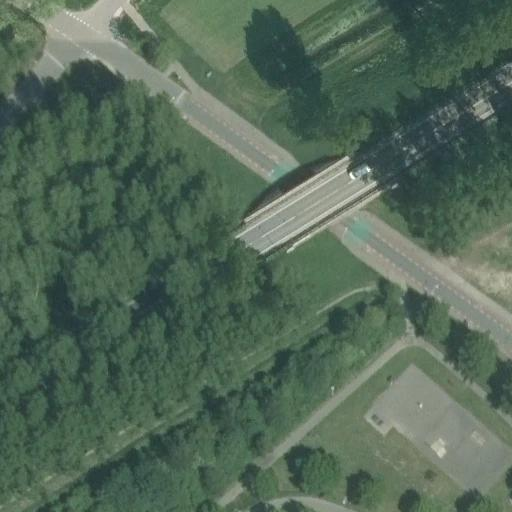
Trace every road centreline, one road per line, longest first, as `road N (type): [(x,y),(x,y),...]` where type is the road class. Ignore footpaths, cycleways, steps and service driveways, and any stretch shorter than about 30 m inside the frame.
road 1 (secondary): [(0,399),(511,81)]
road 2 (unclassified): [(511,342),(257,156),(82,46)]
